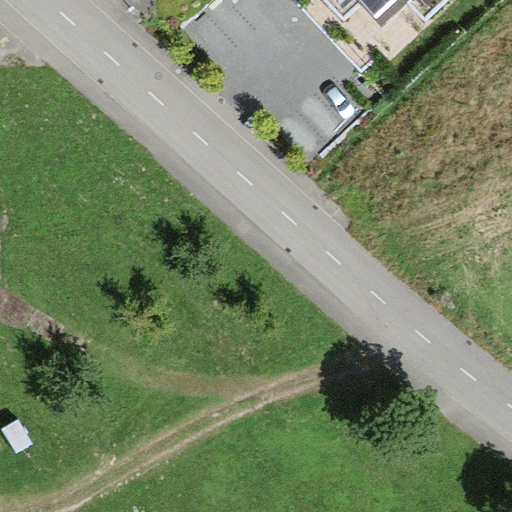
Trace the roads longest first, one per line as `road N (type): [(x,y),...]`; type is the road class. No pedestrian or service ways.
road 1 (unclassified): [(47,0),(511,405)]
road 2 (unknown): [(410,323),(374,349),(309,375),(189,380),(90,358),(0,304)]
